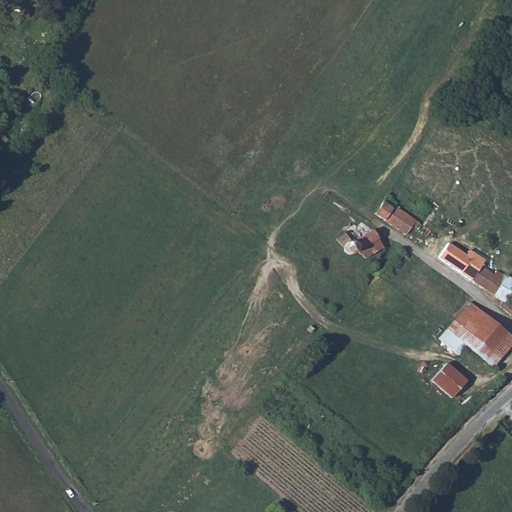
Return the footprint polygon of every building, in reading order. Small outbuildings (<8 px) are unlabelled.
[(419,224),(394,206),(396,204),(386,197),(374,214),(405,236),(412,226),(416,229),(419,224)] [(372,230),(361,222),(353,228),(350,224),(341,229),(344,234),(335,240),(340,245),(340,248),(341,250),(343,252),(345,254),(348,255),(352,255),(355,254),(356,252),(366,260),(382,248),(372,230)] [(459,240),(453,236),(438,258),(486,291),(494,276),(502,280),(504,276),(496,271),(493,275),(490,273),(492,271),(490,269),(494,263),(482,255),(480,258),(469,250),(466,255),(454,247),(459,240)] [(502,280),(494,276),(486,291),(502,302),(499,306),(511,317),(511,305),(505,300),(511,289),(511,280),(504,276),(502,280)] [(489,320),(469,303),(454,321),(459,325),(451,334),(464,345),(466,346),(489,320)] [(511,343),(511,339),(489,320),(466,346),(491,368),(511,343)] [(454,321),(446,329),(451,334),(459,325),(454,321)] [(451,334),(446,329),(438,339),(435,337),(421,353),(411,364),(430,381),(445,364),(450,369),(457,356),(464,345),(451,334)] [(445,364),(430,381),(450,398),(465,381),(450,369),(445,364)]
